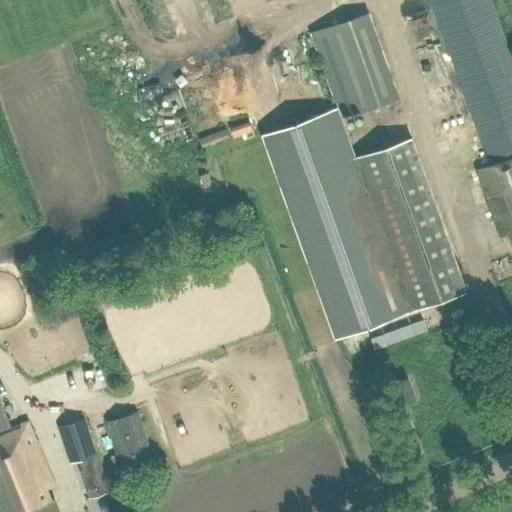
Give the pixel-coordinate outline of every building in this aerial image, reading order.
[(511,154),(501,159),(498,151),(511,145),(511,57),(491,0),(431,0),(487,155),(488,154),(490,163),(477,167),(501,234),(509,231),(511,238),(511,154)] [(313,32),(343,117),(397,97),(367,13),(313,32)] [(266,133),(337,334),(466,289),(411,137),(355,157),(337,108),(266,133)] [(158,121),(166,145),(199,134),(191,110),(158,121)] [(390,384),(398,404),(415,397),(408,378),(390,384)] [(0,511),(62,511),(56,496),(51,498),(46,486),(54,483),(28,419),(9,427),(0,403),(0,511)] [(108,418),(126,477),(158,467),(139,409),(108,418)] [(57,426),(71,462),(78,460),(92,495),(108,489),(81,416),(57,426)]
